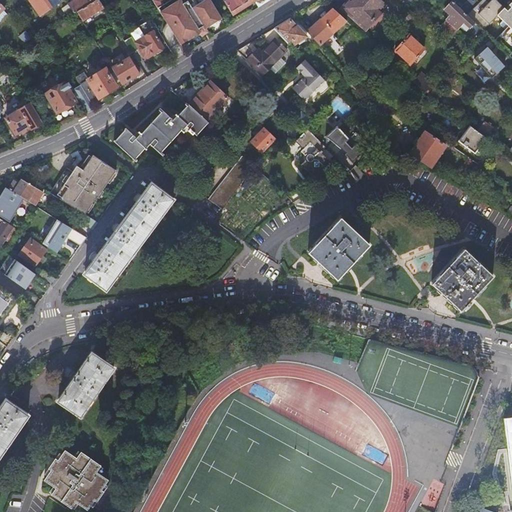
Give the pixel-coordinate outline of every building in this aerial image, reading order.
[(25,0),(37,17),(57,3),(55,0),(25,0)] [(93,0),(75,0),(66,6),(73,15),(75,13),(94,2),(93,0)] [(96,0),(94,2),(75,13),(81,22),(103,9),(97,0),(96,0)] [(153,0),(181,44),(199,33),(202,37),(209,32),(207,28),(223,18),(210,0),(153,0)] [(223,0),(232,14),(254,1),(258,7),(269,0),(223,0)] [(348,20),(350,17),(341,8),(348,0),(342,0),(335,8),(348,20)] [(381,2),(378,0),(348,0),(341,8),(350,17),(362,28),(378,10),(376,8),(381,2)] [(447,17),(438,27),(449,37),(457,28),(462,33),(466,28),(467,29),(472,24),(449,2),(441,11),(447,17)] [(325,10),(300,34),(313,48),(339,23),(325,10)] [(124,41),(132,53),(138,49),(144,57),(148,58),(163,48),(153,32),(157,29),(155,25),(153,27),(149,20),(129,32),(131,36),(124,41)] [(283,21),(267,31),(282,45),(287,42),(290,46),(300,39),(283,21)] [(267,31),(253,39),(260,45),(245,60),(262,76),(270,69),(275,75),(286,64),(281,58),(288,51),(285,49),(282,45),(267,31)] [(404,39),(390,55),(405,68),(419,53),(404,39)] [(285,49),(288,51),(292,55),(295,52),(290,46),(285,49)] [(503,68),(485,48),(472,59),(490,79),(503,68)] [(118,79),(121,84),(138,73),(128,57),(111,68),(118,79)] [(298,62),(291,69),(300,78),(287,91),(299,103),(320,82),(298,62)] [(105,69),(114,81),(118,79),(111,68),(109,66),(105,69)] [(83,71),(75,77),(80,85),(80,86),(91,103),(116,86),(114,81),(105,69),(88,79),(83,71)] [(421,74),(415,80),(436,102),(443,95),(421,74)] [(175,87),(164,94),(181,106),(202,122),(221,97),(200,81),(188,97),(175,87)] [(87,113),(95,109),(91,103),(80,86),(80,85),(73,89),(71,86),(70,87),(67,83),(65,85),(64,83),(45,95),(56,114),(75,102),(71,95),(74,93),(87,113)] [(343,122),(350,105),(331,98),(325,114),(343,122)] [(442,100),(438,105),(453,116),(457,111),(442,100)] [(39,119),(30,103),(4,119),(14,135),(20,131),(21,134),(30,128),(31,129),(40,124),(38,120),(39,119)] [(195,131),(202,122),(181,106),(171,120),(159,111),(140,135),(139,134),(135,139),(123,131),(113,144),(134,160),(149,142),(160,150),(178,126),(179,128),(184,122),(187,124),(185,127),(190,131),(192,128),(195,131)] [(298,114),(292,120),(301,128),(303,130),(309,124),(298,114)] [(476,132),(486,139),(492,130),(482,123),(476,132)] [(272,135),(259,125),(246,139),(259,150),(272,135)] [(346,141),(334,128),(322,139),(343,156),(342,157),(349,165),(359,156),(352,148),(349,151),(343,145),(346,141)] [(476,132),(469,128),(458,144),(474,155),(486,139),(476,132)] [(322,149),(305,131),(293,144),(300,151),(298,154),(302,158),(304,156),(305,157),(304,158),(303,160),(304,162),(305,163),(304,164),(302,162),(298,167),(314,183),(330,167),(318,155),(320,154),(319,153),(322,149)] [(422,134),(410,154),(430,167),(442,147),(422,134)] [(102,190),(107,182),(110,184),(117,175),(114,173),(115,172),(93,156),(92,159),(90,157),(82,167),(84,168),(82,171),(77,167),(80,162),(77,159),(69,169),(66,167),(48,193),(83,214),(85,210),(87,212),(93,204),(91,202),(96,196),(99,198),(103,192),(102,190)] [(208,200),(222,211),(258,167),(245,156),(208,200)] [(15,181),(9,189),(24,199),(34,205),(43,192),(22,179),(20,183),(15,181)] [(227,212),(237,220),(239,217),(251,227),(274,199),(252,181),(227,212)] [(120,226),(117,224),(113,230),(115,233),(98,256),(95,254),(91,260),(93,262),(85,274),(106,290),(172,200),(151,184),(142,196),(139,194),(134,201),(137,203),(120,226)] [(24,199),(9,189),(0,203),(0,210),(12,218),(24,199)] [(79,222),(92,230),(98,223),(84,214),(79,222)] [(88,233),(57,217),(44,244),(74,259),(88,233)] [(239,217),(237,220),(249,230),(251,227),(239,217)] [(339,218),(308,253),(337,280),(369,245),(339,218)] [(6,239),(11,243),(18,231),(4,222),(0,227),(0,248),(0,249),(6,239)] [(29,238),(18,254),(34,265),(45,249),(29,238)] [(464,250),(431,284),(460,310),(492,277),(464,250)] [(38,275),(15,259),(9,255),(0,268),(0,271),(25,288),(31,280),(35,283),(38,285),(47,292),(52,285),(38,275)] [(38,275),(52,285),(56,279),(42,270),(38,275)] [(0,322),(19,297),(0,283),(0,322)] [(77,372),(73,379),(58,400),(80,416),(113,368),(91,353),(77,372)] [(0,457),(29,415),(7,400),(0,409),(0,457)] [(77,510),(81,505),(82,505),(90,511),(93,506),(96,508),(110,487),(107,485),(110,480),(101,474),(105,468),(102,466),(103,465),(83,452),(82,453),(79,451),(75,457),(67,450),(46,481),(55,486),(51,492),(54,494),(53,495),(74,509),(74,508),(77,510)]
